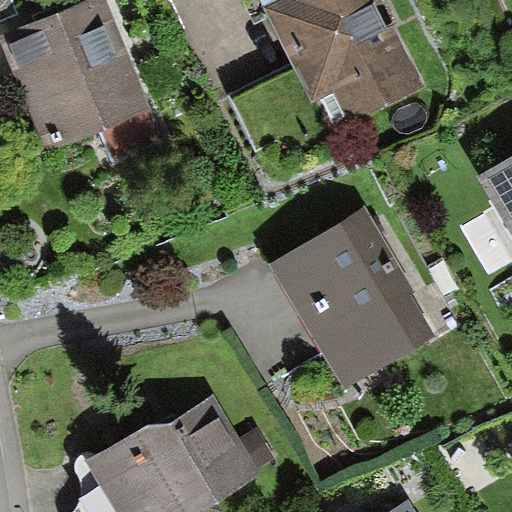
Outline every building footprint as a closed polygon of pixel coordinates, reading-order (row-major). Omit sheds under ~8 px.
[(11,0),(0,0),(0,20),(17,14),(11,0)] [(109,0),(86,0),(1,33),(46,149),(99,129),(110,156),(162,136),(109,0)] [(386,0),(262,0),(287,51),(311,101),(334,89),(351,122),(428,84),(386,0)] [(511,128),(489,142),(503,166),(482,178),(511,232),(511,128)] [(366,210),(270,265),(343,390),(434,337),(408,291),(412,289),(366,210)] [(149,424),(86,460),(117,511),(218,511),(219,511),(215,503),(259,477),(254,468),(273,457),(257,432),(241,442),(214,398),(170,424),(149,424)] [(417,511),(411,501),(393,511),(417,511)]
